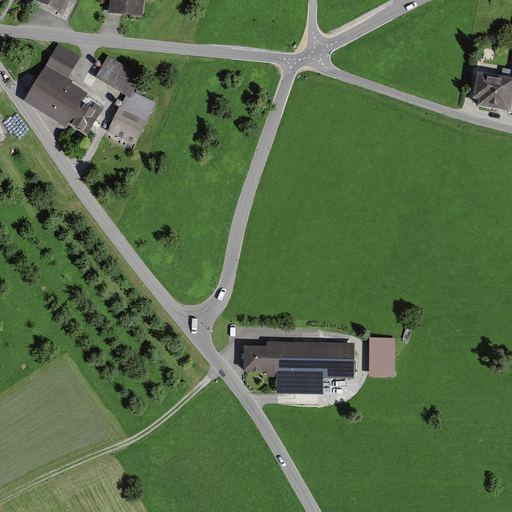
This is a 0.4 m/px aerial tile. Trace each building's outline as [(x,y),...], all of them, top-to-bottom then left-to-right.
[(43,0),(43,2),(66,13),(72,0),(43,0)] [(147,0),(113,0),(116,0),(115,14),(147,16),(147,0)] [(83,56),(61,46),(52,65),(74,75),(83,56)] [(139,73),(112,57),(100,81),(127,96),(111,130),(138,144),(158,102),(138,92),(142,84),(139,73)] [(110,107),(50,69),(30,101),(73,127),(75,123),(93,134),(110,107)] [(511,71),(505,70),(503,80),(484,77),(479,109),(511,114),(511,71)] [(370,337),(370,376),(396,376),(396,337),(370,337)] [(272,349),(251,348),(250,371),(272,372),(272,376),(282,376),(282,393),(328,394),(328,377),(356,378),(357,346),(272,343),(272,349)]
